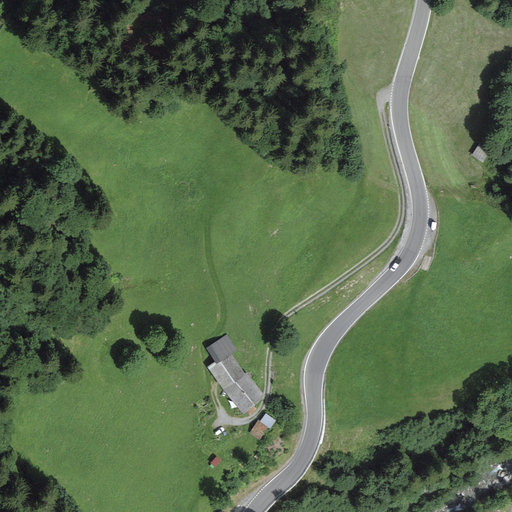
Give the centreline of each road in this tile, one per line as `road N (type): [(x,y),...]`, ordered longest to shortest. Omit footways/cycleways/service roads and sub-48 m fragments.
road 1 (tertiary): [(250,511),(306,451),(317,366),(333,332),(418,238),(420,189),(399,104),(426,0)]
road 2 (track): [(216,383),(226,419),(256,415),(266,401),(280,322),(400,227),(403,192),(383,102),(400,86)]
